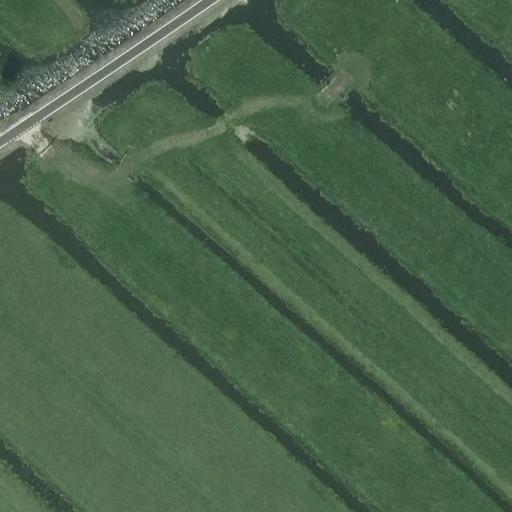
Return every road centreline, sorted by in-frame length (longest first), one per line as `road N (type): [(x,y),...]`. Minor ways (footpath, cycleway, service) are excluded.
road 1 (track): [(357,68),(310,103),(250,104),(219,128),(159,147),(105,182),(71,171),(19,126)]
road 2 (unclassified): [(0,139),(205,0)]
